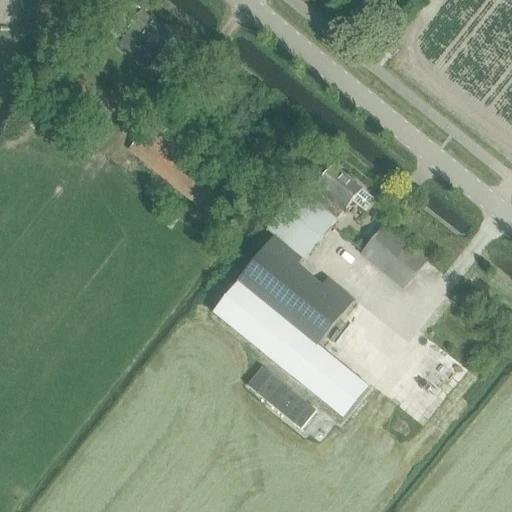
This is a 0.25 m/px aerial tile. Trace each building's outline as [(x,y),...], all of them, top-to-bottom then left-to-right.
[(102,31),(114,41),(139,11),(127,0),(102,31)] [(130,31),(119,44),(130,54),(148,69),(174,38),(144,14),(130,31)] [(61,84),(108,121),(123,103),(76,66),(61,84)] [(130,151),(206,215),(227,190),(151,126),(130,151)] [(239,283),(212,314),(290,382),(317,351),(355,303),(329,281),(323,288),(297,266),(303,259),(305,261),(337,220),(336,219),(344,208),(346,209),(352,202),(366,213),(376,201),(362,190),(334,167),(319,185),(310,178),(268,230),(276,237),(239,283)] [(362,257),(381,272),(405,291),(429,262),(385,227),(362,257)] [(264,369),(248,388),(302,431),(317,412),(264,369)]
